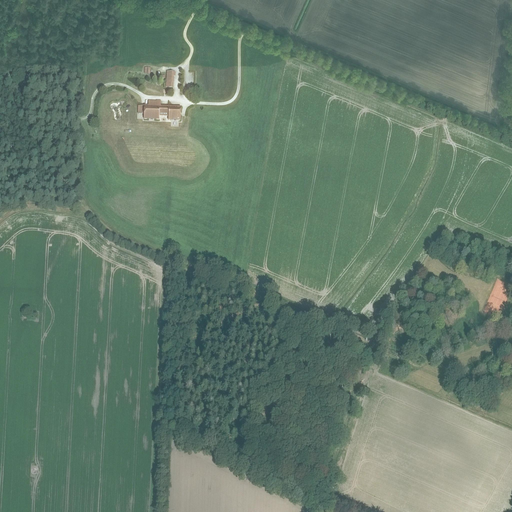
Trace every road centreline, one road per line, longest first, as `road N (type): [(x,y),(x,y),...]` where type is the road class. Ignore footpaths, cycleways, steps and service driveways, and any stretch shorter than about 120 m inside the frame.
road 1 (unknown): [(511,146),(246,28),(233,99),(186,104),(163,96)]
road 2 (track): [(337,511),(167,431)]
